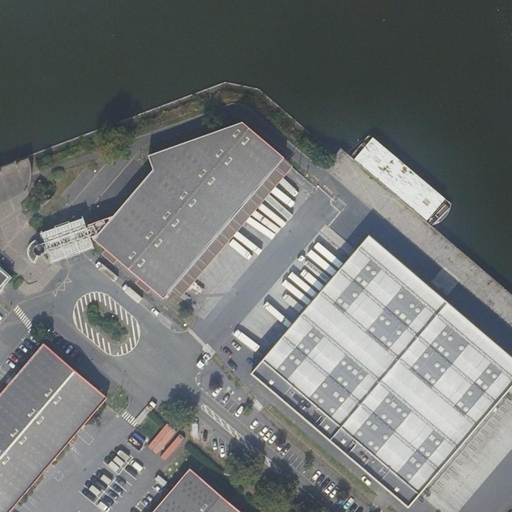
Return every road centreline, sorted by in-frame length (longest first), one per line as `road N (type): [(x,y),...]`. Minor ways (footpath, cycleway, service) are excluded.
road 1 (unclassified): [(328,511),(168,377)]
road 2 (unclassified): [(168,377),(161,340),(98,285),(61,291)]
road 3 (unclassified): [(61,291),(64,326),(126,374),(168,377)]
